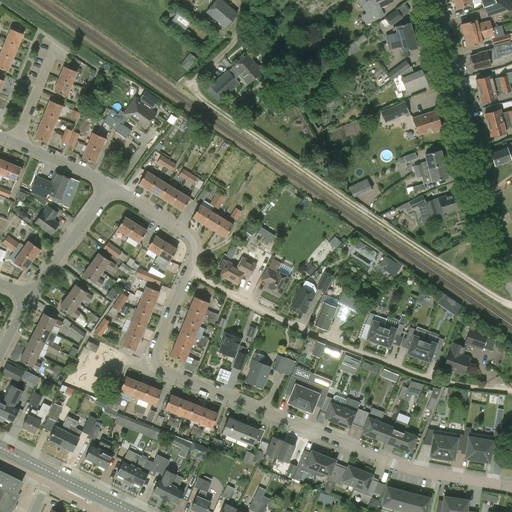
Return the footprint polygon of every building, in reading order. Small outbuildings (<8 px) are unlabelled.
[(215,0),(206,12),(225,28),(237,13),(220,0),(215,0)] [(394,0),(363,0),(365,3),(366,2),(371,11),(362,15),(366,24),(380,17),(384,16),(380,8),(394,0)] [(472,3),(470,0),(453,0),(456,9),(472,3)] [(484,9),(487,16),(499,12),(497,5),(484,9)] [(390,23),(393,21),(394,22),(402,17),(396,10),(386,18),(390,23)] [(177,12),(169,23),(183,33),(191,21),(177,12)] [(461,24),(464,36),(492,28),(490,20),(487,21),(478,23),(477,20),(461,24)] [(391,34),(393,41),(413,35),(410,23),(396,27),(397,32),(391,34)] [(493,27),(495,34),(503,32),(502,25),(493,27)] [(482,38),(494,35),(492,28),(464,36),(467,47),(483,43),(482,38)] [(11,29),(6,42),(18,47),(23,34),(11,29)] [(508,34),(492,39),(493,46),(510,42),(508,34)] [(417,48),(413,35),(393,41),(396,48),(401,47),(403,52),(417,48)] [(1,54),(13,59),(18,47),(6,42),(1,54)] [(343,52),(348,58),(361,48),(356,42),(343,52)] [(478,53),(478,54),(471,56),(474,70),(482,68),(491,66),(489,61),(500,58),(500,57),(511,53),(511,47),(511,42),(493,47),(493,49),(478,53)] [(181,66),(187,71),(197,58),(190,53),(181,66)] [(0,68),(7,71),(13,59),(1,54),(0,55),(0,68)] [(232,67),(247,84),(261,72),(246,54),(232,67)] [(64,66),(59,79),(72,84),(77,72),(64,66)] [(427,85),(422,71),(414,74),(411,66),(402,73),(400,74),(407,93),(427,85)] [(400,74),(402,73),(398,67),(386,75),(391,81),(400,74)] [(210,87),(217,94),(235,78),(229,71),(210,87)] [(499,78),(501,85),(507,83),(507,82),(511,80),(511,73),(511,74),(505,75),(505,76),(499,78)] [(478,79),(475,80),(478,91),(501,85),(499,78),(492,80),(491,75),(478,79)] [(66,97),(72,84),(59,79),(54,91),(66,97)] [(85,83),(83,89),(89,92),(91,85),(85,83)] [(501,85),(503,92),(509,90),(507,83),(501,85)] [(501,85),(478,91),(481,103),(485,102),(497,98),(496,94),(503,92),(501,85)] [(82,109),(89,92),(83,89),(76,106),(82,109)] [(153,108),(158,99),(146,91),(140,99),(153,108)] [(50,100),(44,113),(57,118),(63,106),(50,100)] [(104,122),(117,132),(128,117),(146,130),(157,114),(139,102),(128,116),(121,111),(115,120),(109,115),(104,122)] [(404,102),(381,112),(384,120),(388,121),(409,113),(404,102)] [(485,114),(484,114),(487,125),(510,119),(508,112),(501,114),(500,109),(485,114)] [(436,110),(429,112),(413,118),(418,135),(433,130),(434,132),(442,129),(441,128),(442,127),(436,110)] [(71,117),(77,120),(80,113),(74,111),(71,117)] [(57,118),(44,113),(40,125),(52,130),(57,118)] [(511,126),(510,119),(487,125),(491,137),(494,136),(506,132),(505,128),(511,126)] [(34,138),(47,143),(52,130),(40,125),(34,138)] [(92,133),(87,145),(100,151),(105,139),(92,133)] [(163,146),(159,143),(155,148),(159,151),(163,146)] [(82,158),(95,163),(100,151),(87,145),(82,158)] [(495,166),(511,161),(510,159),(511,158),(511,146),(507,148),(506,147),(491,152),(495,166)] [(413,166),(415,172),(444,164),(440,150),(425,155),(427,161),(420,163),(421,164),(413,166)] [(404,157),(406,163),(417,159),(415,153),(404,157)] [(157,163),(165,167),(169,160),(162,156),(157,163)] [(0,174),(3,176),(8,163),(0,159),(0,174)] [(176,165),(169,160),(165,167),(172,172),(176,165)] [(21,168),(8,163),(3,176),(15,181),(21,168)] [(402,176),(409,174),(405,163),(398,165),(402,176)] [(448,177),(444,164),(415,172),(416,178),(424,176),(425,177),(430,175),(432,181),(448,177)] [(179,176),(186,181),(190,174),(183,169),(179,176)] [(146,171),(139,184),(150,191),(157,178),(146,171)] [(55,173),(51,183),(37,177),(31,192),(53,201),(54,196),(63,199),(71,179),(55,173)] [(198,178),(190,174),(186,181),(194,185),(198,178)] [(157,178),(150,191),(161,197),(168,185),(157,178)] [(367,179),(349,188),(354,199),(372,190),(367,179)] [(426,190),(424,184),(413,187),(414,193),(426,190)] [(168,185),(161,197),(171,204),(179,192),(168,185)] [(0,187),(0,194),(9,198),(12,192),(0,187)] [(20,189),(17,197),(25,199),(28,191),(20,189)] [(182,211),(190,199),(179,192),(171,204),(182,211)] [(226,197),(217,192),(214,197),(219,200),(218,202),(222,204),(226,197)] [(446,196),(439,198),(439,200),(424,204),(426,203),(423,196),(409,202),(404,205),(407,212),(412,209),(418,207),(421,217),(442,211),(443,213),(459,208),(455,194),(446,197),(446,196)] [(210,204),(219,209),(222,204),(218,202),(219,200),(214,197),(210,204)] [(192,217),(204,224),(211,212),(200,205),(192,217)] [(48,206),(35,222),(51,234),(59,224),(53,220),(58,213),(48,206)] [(230,217),(237,220),(242,212),(236,208),(230,217)] [(211,212),(204,224),(214,230),(222,218),(211,212)] [(117,229),(128,236),(136,224),(125,217),(117,229)] [(233,225),(222,218),(214,230),(225,237),(233,225)] [(139,243),(147,231),(136,224),(128,236),(139,243)] [(13,225),(6,230),(16,242),(22,236),(13,225)] [(264,240),(267,242),(270,237),(267,235),(268,232),(261,227),(258,233),(265,237),(264,240)] [(147,248),(158,255),(166,243),(155,236),(147,248)] [(13,262),(25,270),(33,260),(21,251),(16,248),(19,245),(10,238),(5,245),(14,251),(12,253),(17,257),(13,262)] [(331,245),(335,248),(340,243),(336,239),(331,245)] [(40,249),(29,241),(21,251),(33,260),(40,249)] [(104,249),(110,253),(115,247),(108,242),(104,249)] [(166,243),(158,255),(154,261),(165,268),(177,249),(171,246),(166,243)] [(122,252),(115,247),(110,253),(118,259),(122,252)] [(110,261),(99,253),(91,264),(102,272),(106,266),(112,271),(115,266),(109,262),(110,261)] [(401,267),(385,256),(378,266),(394,277),(401,267)] [(146,272),(147,273),(148,272),(139,269),(143,261),(137,257),(131,269),(137,272),(136,276),(143,279),(146,272)] [(223,260),(218,268),(223,270),(220,275),(234,282),(237,284),(243,274),(249,278),(251,275),(256,265),(255,265),(242,258),(237,267),(223,260)] [(128,276),(132,270),(123,263),(119,268),(128,276)] [(104,282),(97,278),(102,272),(91,264),(83,275),(94,282),(100,287),(104,282)] [(311,265),(306,271),(311,275),(316,270),(311,265)] [(152,268),(150,272),(162,277),(164,273),(152,268)] [(268,288),(280,294),(289,277),(277,271),(276,273),(268,268),(262,280),(270,284),(268,288)] [(146,272),(143,279),(151,282),(154,276),(147,273),(146,272)] [(162,278),(148,272),(147,273),(154,276),(151,282),(159,286),(162,278)] [(333,276),(325,272),(317,288),(324,292),(333,276)] [(86,292),(76,284),(68,295),(78,303),(83,297),(89,302),(92,297),(86,293),(86,292)] [(146,286),(141,298),(155,303),(159,292),(146,286)] [(314,294),(301,287),(291,306),(305,313),(314,294)] [(114,297),(109,292),(105,296),(111,301),(114,297)] [(122,293),(117,300),(124,305),(129,298),(122,293)] [(358,314),(363,304),(343,293),(337,304),(358,314)] [(456,314),(462,304),(443,293),(437,303),(456,314)] [(80,313),(74,309),(78,303),(68,295),(60,306),(71,314),(77,318),(80,313)] [(209,302),(194,296),(189,308),(204,314),(210,317),(209,317),(216,320),(218,315),(206,310),(209,302)] [(155,303),(141,298),(136,310),(150,315),(155,303)] [(119,312),(124,305),(117,300),(112,307),(119,312)] [(327,330),(331,321),(333,316),(336,308),(324,303),(315,325),(327,330)] [(204,314),(189,308),(185,320),(199,326),(204,314)] [(131,322),(145,327),(150,315),(136,310),(131,321),(131,322)] [(62,323),(44,313),(38,325),(50,332),(53,325),(60,328),(62,323)] [(366,339),(378,343),(384,325),(385,322),(386,319),(369,313),(365,324),(371,326),(366,339)] [(399,322),(407,325),(409,317),(402,315),(399,322)] [(105,318),(99,325),(106,330),(111,323),(105,318)] [(122,332),(140,339),(145,327),(131,322),(131,321),(125,319),(120,331),(122,332)] [(199,326),(185,320),(180,332),(194,338),(199,326)] [(397,326),(385,322),(384,325),(378,343),(389,348),(394,334),(400,336),(404,325),(398,323),(397,326)] [(32,337),(44,343),(48,345),(47,348),(51,351),(54,345),(52,343),(56,335),(50,332),(38,325),(32,337)] [(82,340),(86,335),(73,325),(69,330),(82,340)] [(101,337),(106,330),(99,325),(94,332),(101,337)] [(415,332),(416,330),(409,327),(405,339),(411,341),(406,354),(418,358),(426,336),(415,332)] [(465,343),(482,349),(487,336),(470,330),(465,343)] [(118,344),(135,351),(140,339),(122,332),(118,344)] [(194,338),(180,332),(175,343),(190,349),(194,338)] [(236,357),(233,367),(242,370),(247,355),(243,353),(245,348),(238,345),(241,339),(226,333),(219,351),(234,357),(234,356),(236,357)] [(437,340),(426,336),(418,358),(430,362),(434,349),(440,351),(444,340),(438,337),(437,340)] [(44,343),(32,337),(26,349),(38,355),(44,343)] [(99,346),(88,341),(85,347),(96,353),(99,346)] [(325,345),(317,341),(311,355),(320,359),(325,345)] [(170,355),(185,361),(190,349),(175,343),(170,355)] [(450,350),(444,367),(463,374),(469,357),(461,354),(464,347),(453,343),(450,350)] [(57,354),(61,348),(54,345),(51,351),(57,354)] [(340,350),(333,347),(331,354),(338,356),(340,350)] [(38,355),(26,349),(20,361),(32,367),(38,370),(41,364),(35,361),(38,355)] [(345,354),(341,363),(357,369),(361,361),(345,354)] [(273,368),(279,371),(284,358),(278,355),(273,368)] [(267,374),(270,367),(252,360),(249,367),(252,368),(246,382),(262,388),(265,380),(264,379),(266,373),(267,374)] [(370,364),(364,361),(361,369),(368,371),(370,364)] [(18,381),(23,372),(16,368),(11,377),(18,381)] [(216,379),(227,383),(231,371),(220,368),(216,379)] [(31,373),(25,370),(22,377),(27,380),(31,373)] [(291,406),(299,410),(310,382),(298,377),(298,378),(292,375),(286,389),(292,392),(288,403),(292,405),(291,406)] [(120,391),(131,396),(137,381),(126,376),(120,391)] [(143,401),(149,386),(137,381),(131,396),(143,401)] [(322,387),(310,382),(299,410),(307,413),(308,411),(312,413),(316,402),(323,404),(326,396),(329,390),(322,387)] [(0,398),(0,416),(2,417),(9,403),(14,393),(17,388),(11,385),(8,390),(3,400),(0,398)] [(161,390),(149,386),(143,401),(155,405),(161,390)] [(398,397),(404,399),(408,389),(403,386),(398,397)] [(71,397),(74,390),(67,387),(65,394),(71,397)] [(17,388),(14,393),(9,403),(2,417),(12,422),(19,408),(16,406),(23,392),(17,388)] [(427,409),(432,411),(440,390),(435,388),(427,409)] [(413,391),(408,389),(404,399),(409,401),(413,391)] [(29,404),(37,408),(43,397),(35,393),(29,404)] [(170,394),(165,409),(176,414),(182,399),(170,394)] [(327,414),(325,418),(338,423),(343,408),(347,399),(336,394),(334,395),(333,399),(326,396),(323,404),(320,411),(327,414)] [(112,410),(117,412),(123,399),(117,397),(112,410)] [(343,408),(338,423),(349,427),(351,423),(358,426),(364,411),(357,408),(360,402),(347,397),(347,399),(343,408)] [(182,399),(176,414),(177,414),(188,419),(194,404),(182,399)] [(22,427),(35,433),(40,422),(43,423),(51,407),(43,403),(39,411),(38,410),(37,411),(32,409),(29,415),(28,414),(22,427)] [(55,404),(49,417),(58,420),(63,407),(55,404)] [(200,423),(206,409),(194,404),(188,419),(195,421),(191,434),(195,436),(198,429),(200,423)] [(481,435),(477,460),(489,462),(491,446),(497,447),(500,431),(503,409),(497,408),(494,430),(493,436),(481,435)] [(218,413),(206,409),(200,423),(212,428),(218,413)] [(146,420),(152,422),(156,413),(150,410),(146,420)] [(364,429),(362,433),(375,437),(381,422),(368,418),(370,413),(364,411),(358,426),(364,429)] [(397,419),(408,422),(410,416),(399,413),(397,419)] [(155,438),(158,430),(117,415),(114,423),(155,438)] [(60,446),(74,419),(67,416),(61,429),(56,426),(48,440),(49,440),(50,441),(50,443),(53,445),(55,443),(60,446)] [(82,430),(89,433),(96,419),(89,416),(82,430)] [(155,424),(161,427),(164,418),(158,416),(155,424)] [(50,431),(56,423),(50,418),(44,425),(50,431)] [(225,439),(226,435),(237,439),(244,424),(242,423),(242,422),(236,420),(236,421),(229,418),(221,438),(225,439)] [(74,419),(60,446),(72,452),(79,438),(72,434),(78,422),(74,419)] [(177,428),(180,421),(174,419),(171,426),(177,428)] [(387,442),(393,427),(381,422),(375,437),(387,442)] [(246,424),(245,425),(244,424),(237,439),(248,444),(247,448),(250,449),(258,430),(251,427),(252,426),(246,424)] [(88,437),(95,440),(101,428),(94,425),(88,437)] [(399,447),(405,432),(393,427),(387,442),(399,447)] [(442,457),(446,432),(428,429),(424,441),(432,442),(430,455),(442,457)] [(417,437),(405,432),(399,447),(411,452),(417,437)] [(446,432),(442,457),(454,459),(454,455),(456,446),(462,447),(462,444),(463,435),(446,432)] [(464,432),(463,435),(462,444),(468,445),(465,458),(477,460),(481,435),(464,432)] [(174,436),(171,443),(187,451),(191,442),(174,436)] [(273,436),(265,454),(277,458),(284,441),(273,436)] [(92,444),(85,458),(95,464),(107,440),(102,438),(97,447),(92,444)] [(211,448),(219,451),(223,441),(215,438),(211,448)] [(111,442),(107,440),(95,464),(105,469),(112,455),(107,452),(111,442)] [(295,445),(284,441),(277,458),(288,463),(295,445)] [(204,461),(208,450),(194,444),(190,451),(198,454),(196,458),(204,461)] [(257,450),(255,454),(251,464),(252,462),(259,464),(263,452),(257,450)] [(117,474),(129,480),(140,457),(128,451),(117,474)] [(243,461),(251,464),(255,454),(247,451),(243,461)] [(305,466),(318,471),(324,456),(311,451),(310,455),(303,452),(293,479),(299,481),(305,466)] [(140,457),(129,480),(141,486),(148,473),(153,476),(156,471),(163,458),(158,455),(153,464),(146,460),(140,457)] [(335,482),(341,467),(334,464),(335,460),(324,456),(318,471),(316,475),(321,477),(325,476),(325,474),(329,475),(328,480),(323,492),(330,495),(335,482)] [(160,478),(153,492),(165,498),(174,480),(177,475),(165,469),(170,461),(163,458),(156,471),(162,474),(160,478)] [(292,477),(297,466),(291,464),(286,475),(292,477)] [(348,466),(347,470),(341,467),(335,482),(341,485),(342,480),(355,485),(361,471),(348,466)] [(0,511),(11,511),(19,496),(16,494),(22,482),(4,473),(5,472),(0,470),(0,511)] [(373,475),(361,471),(355,485),(367,490),(365,494),(371,497),(377,482),(371,479),(373,475)] [(183,478),(177,475),(174,480),(165,498),(177,504),(184,491),(178,488),(183,478)] [(206,511),(210,502),(203,499),(210,482),(211,478),(204,475),(203,478),(198,476),(194,486),(200,489),(191,509),(197,511),(206,511)] [(227,486),(222,497),(229,500),(234,489),(227,486)] [(392,511),(398,490),(387,487),(381,509),(392,511)] [(317,492),(312,490),(309,497),(314,499),(317,492)] [(403,511),(408,493),(398,490),(392,511),(394,507),(403,510),(402,511),(403,511)] [(321,492),(318,500),(329,504),(332,496),(321,492)] [(485,492),(483,499),(498,503),(499,496),(485,492)] [(408,493),(403,511),(414,511),(419,496),(408,493)] [(419,496),(414,511),(425,511),(429,498),(420,496),(419,496)] [(453,511),(456,499),(444,497),(442,510),(436,510),(435,511),(453,511)] [(249,509),(254,511),(256,511),(261,502),(254,498),(249,509)] [(336,498),(334,501),(348,506),(350,503),(336,498)] [(465,511),(468,500),(456,499),(453,511),(465,511)] [(264,511),(268,505),(261,502),(256,511),(264,511)]
